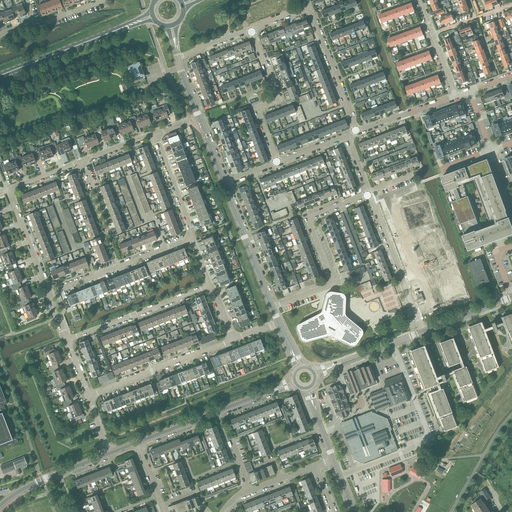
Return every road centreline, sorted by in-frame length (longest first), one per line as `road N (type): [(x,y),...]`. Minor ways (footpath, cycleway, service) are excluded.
road 1 (residential): [(271,307),(333,284),(309,219),(369,194)]
road 2 (residential): [(339,476),(428,435),(393,343)]
road 3 (residential): [(87,395),(234,339)]
road 4 (residential): [(66,341),(210,286)]
road 5 (residential): [(48,291),(192,237)]
road 6 (residential): [(137,443),(278,388)]
road 7 (residential): [(277,163),(257,112),(276,95),(250,29)]
road 8 (residential): [(422,331),(369,194)]
road 9 (primary): [(0,75),(132,24)]
road 10 (residential): [(356,133),(307,9)]
road 11 (tertiary): [(271,307),(224,184)]
road 12 (residential): [(0,506),(41,479),(110,454)]
